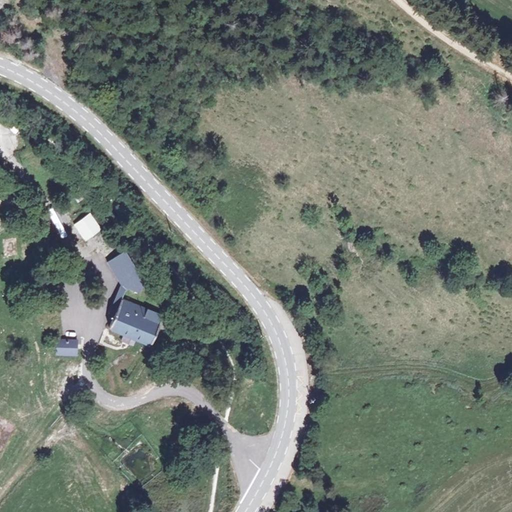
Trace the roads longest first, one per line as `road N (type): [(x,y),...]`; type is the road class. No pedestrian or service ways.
road 1 (secondary): [(0,67),(46,90),(121,155),(238,280),(273,330),(289,395),(274,455),(244,511)]
road 2 (track): [(511,368),(491,382),(420,366),(288,379)]
road 3 (track): [(398,0),(511,80)]
